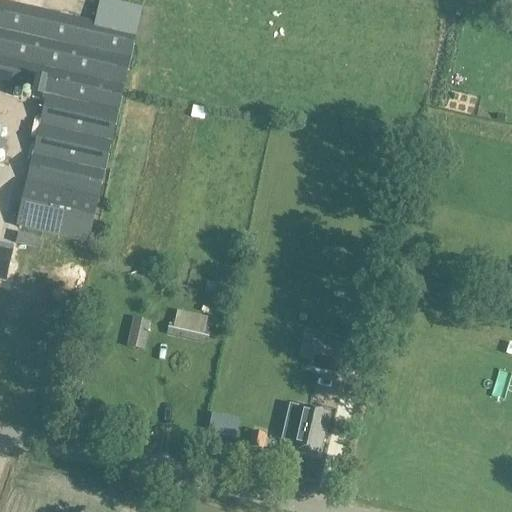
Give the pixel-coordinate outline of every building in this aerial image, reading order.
[(91,0),(87,20),(128,28),(133,0),(91,0)] [(0,87),(47,98),(117,115),(136,33),(0,1),(0,87)] [(182,108),(198,110),(200,97),(184,95),(182,108)] [(47,98),(26,184),(96,201),(117,115),(47,98)] [(86,244),(96,201),(26,184),(16,227),(51,236),(86,244)] [(51,236),(16,227),(12,243),(47,252),(51,236)] [(295,309),(299,285),(290,284),(286,307),(295,309)] [(168,325),(166,335),(207,343),(209,333),(204,332),(207,319),(176,312),(173,326),(168,325)] [(142,351),(148,323),(133,320),(127,348),(142,351)] [(342,354),(346,335),(331,332),(327,351),(314,349),(310,370),(339,375),(342,354)] [(328,415),(299,409),(290,451),(318,457),(328,415)] [(262,452),(264,435),(251,433),(249,451),(250,451),(250,455),(254,456),(254,451),(262,452)]
